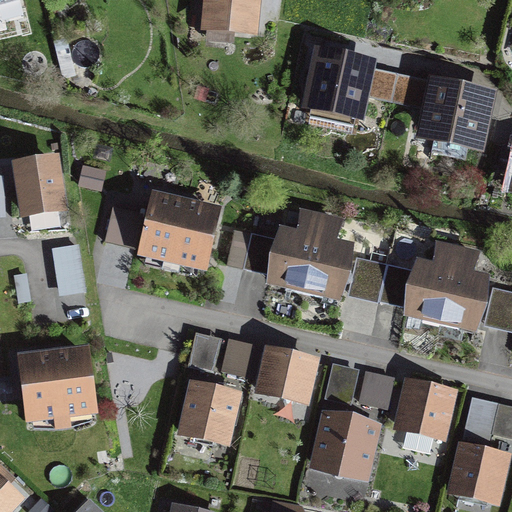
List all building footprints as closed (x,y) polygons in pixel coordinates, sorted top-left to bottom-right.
[(209,0),(207,26),(252,30),(254,0),(209,0)] [(346,61),(320,55),(308,107),(359,118),(370,69),(345,64),(346,61)] [(391,103),(428,110),(434,85),(397,77),(391,103)] [(469,99),(471,90),(440,84),(430,133),(474,142),(482,102),(469,99)] [(511,187),(511,147),(504,146),(498,171),(511,174),(511,182),(511,187)] [(61,209),(54,163),(18,169),(25,214),(61,209)] [(97,190),(101,172),(83,168),(79,186),(97,190)] [(143,253),(203,267),(215,214),(155,200),(143,253)] [(321,222),(300,217),(298,239),(281,235),(270,282),(286,286),(285,290),(303,294),(321,222)] [(338,298),(350,251),(334,247),(339,226),(321,222),(303,294),(322,299),(323,294),(338,298)] [(250,238),(233,234),(224,269),(242,273),(250,238)] [(265,278),(273,244),(250,238),(242,273),(265,278)] [(85,294),(78,245),(54,249),(61,298),(85,294)] [(457,253),(437,249),(434,270),(418,267),(407,313),(422,317),(421,322),(440,326),(457,253)] [(486,282),(470,278),(477,258),(457,253),(440,326),(458,330),(459,326),(475,329),(486,282)] [(383,271),(357,265),(349,298),(375,304),(383,271)] [(511,330),(511,299),(492,295),(484,328),(511,334),(511,330)] [(210,386),(220,342),(195,336),(185,380),(210,386)] [(250,350),(227,345),(217,387),(240,392),(250,350)] [(84,354),(23,362),(30,418),(92,410),(84,354)] [(260,393),(304,403),(313,364),(269,354),(260,393)] [(359,403),(387,409),(393,381),(365,375),(359,403)] [(451,395),(409,386),(399,428),(407,430),(403,448),(429,454),(433,436),(441,438),(451,395)] [(182,434),(226,444),(237,397),(193,387),(182,434)] [(315,466),(329,469),(334,466),(347,469),(350,474),(364,477),(375,429),(357,425),(355,421),(348,420),(344,422),(326,418),(315,466)] [(505,459),(463,450),(453,492),(495,501),(505,459)] [(0,511),(7,511),(19,500),(0,481),(0,511)]
